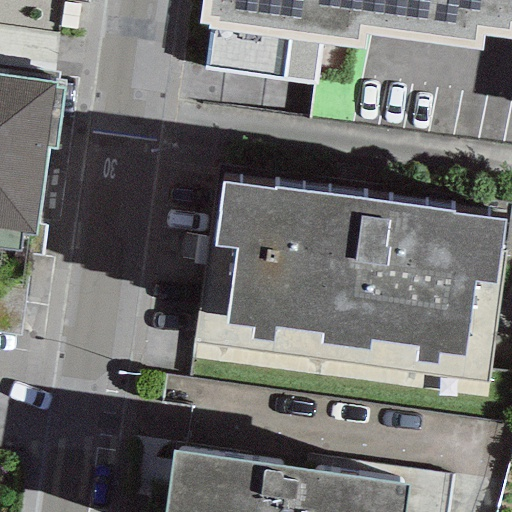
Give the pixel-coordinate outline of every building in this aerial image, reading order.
[(511,0),(182,0),(178,33),(375,62),(378,46),(487,62),(490,44),(511,47),(511,0)] [(0,222),(33,227),(45,140),(54,142),(62,83),(52,82),(53,75),(0,67),(0,222)] [(316,336),(341,339),(362,192),(222,175),(213,238),(234,241),(224,316),(249,319),(248,329),(270,332),(272,319),(318,325),(316,336)] [(504,212),(362,192),(341,339),(368,343),(369,332),(416,338),(414,354),(437,357),(439,345),(464,349),(474,274),(496,277),(504,212)] [(171,445),(162,511),(402,511),(408,476),(171,445)]
